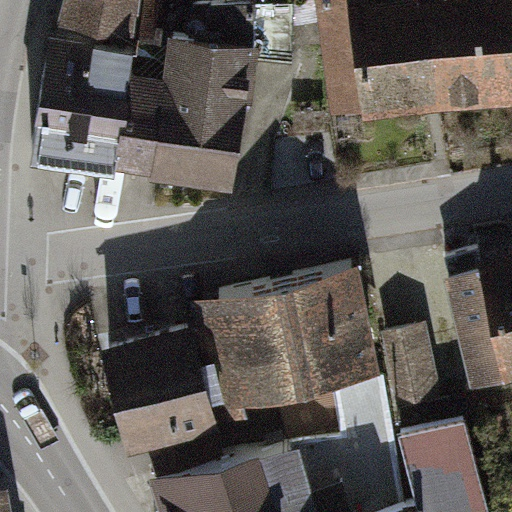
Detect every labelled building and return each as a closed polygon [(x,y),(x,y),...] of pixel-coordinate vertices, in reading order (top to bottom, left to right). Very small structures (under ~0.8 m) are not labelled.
[(76,0),(72,23),(151,35),(166,39),(171,0),(76,0)] [(511,0),(325,0),(335,109),(511,92),(511,0)] [(151,35),(72,23),(53,151),(131,163),(146,67),(151,35)] [(191,74),(176,170),(250,182),(272,42),(188,28),(181,72),(191,74)] [(146,67),(131,163),(176,170),(191,74),(181,72),(146,67)] [(511,240),(457,254),(486,372),(511,366),(511,240)] [(216,318),(131,336),(152,436),(246,417),(241,396),(397,364),(374,254),(210,287),(216,318)] [(454,392),(440,323),(399,331),(413,401),(454,392)] [(503,511),(476,411),(414,427),(436,511),(503,511)] [(172,471),(184,511),(346,511),(320,426),(172,471)] [(0,511),(33,511),(29,482),(0,485),(0,511)]
